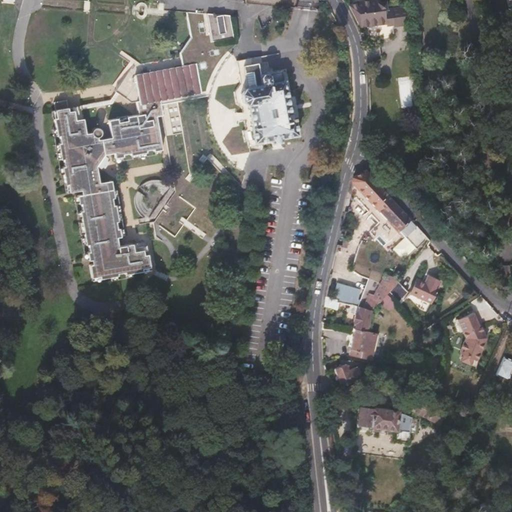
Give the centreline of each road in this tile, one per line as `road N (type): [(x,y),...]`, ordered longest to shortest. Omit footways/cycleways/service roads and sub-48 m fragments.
road 1 (tertiary): [(321,443),(312,364),(316,297),(355,149)]
road 2 (unclassified): [(511,304),(473,277),(355,149)]
road 3 (tertiary): [(355,149),(360,68),(337,0)]
